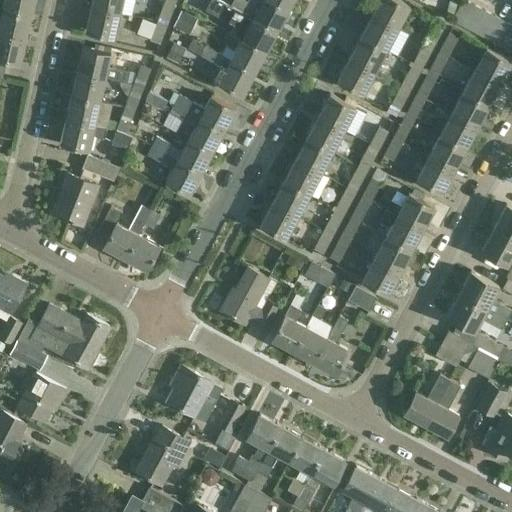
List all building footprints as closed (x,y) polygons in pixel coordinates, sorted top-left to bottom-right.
[(4,0),(3,6),(31,13),(34,0),(4,0)] [(123,0),(93,0),(92,4),(121,11),(123,0)] [(166,0),(159,20),(168,23),(175,4),(166,0)] [(279,29),(231,4),(231,5),(220,0),(219,0),(216,7),(249,26),(243,37),(267,50),(279,29)] [(247,0),(233,0),(231,4),(279,29),(290,8),(274,0),(247,0)] [(274,0),(290,8),(294,0),(274,0)] [(403,0),(379,0),(373,12),(399,27),(411,4),(403,0)] [(463,0),(453,19),(464,24),(475,4),(468,0),(463,0)] [(121,11),(92,4),(87,29),(115,36),(121,11)] [(475,4),(464,24),(474,30),(486,9),(475,4)] [(0,30),(26,37),(31,13),(3,6),(0,20),(0,19),(0,30)] [(496,15),(486,9),(474,30),(485,36),(496,15)] [(178,16),(173,25),(174,26),(189,34),(196,20),(197,18),(182,10),(178,16)] [(399,27),(373,12),(361,34),(388,48),(399,27)] [(496,15),(485,36),(495,42),(507,21),(496,15)] [(161,42),(168,23),(159,20),(151,39),(161,42)] [(511,35),(511,23),(507,21),(495,42),(506,47),(511,35)] [(434,45),(443,29),(432,24),(424,40),(434,45)] [(0,56),(20,61),(26,37),(0,30),(0,56)] [(440,50),(449,55),(458,37),(449,32),(440,50)] [(388,48),(361,34),(350,55),(376,69),(388,48)] [(227,46),(223,53),(232,58),(256,71),(267,50),(243,37),(236,51),(227,46)] [(232,58),(219,51),(206,44),(205,46),(192,39),(188,48),(201,55),(202,54),(222,65),(215,78),(244,93),(256,71),(232,58)] [(424,40),(412,61),(422,66),(434,45),(424,40)] [(173,43),(166,57),(177,63),(185,49),(173,43)] [(77,69),(106,76),(124,80),(126,69),(109,65),(112,51),(83,45),(77,69)] [(475,69),(501,83),(511,61),(511,59),(487,47),(475,69)] [(449,55),(440,50),(428,71),(437,76),(449,55)] [(376,69),(350,55),(338,78),(364,92),(376,69)] [(401,83),(411,88),(422,66),(412,61),(401,83)] [(142,64),(134,83),(144,86),(151,67),(142,64)] [(72,93),(101,100),(106,76),(77,69),(72,93)] [(501,83),(475,69),(464,91),(489,104),(501,83)] [(417,93),(426,98),(437,76),(428,71),(417,93)] [(144,86),(134,83),(127,102),(137,105),(144,86)] [(411,88),(401,83),(390,103),(400,108),(411,88)] [(212,94),(205,108),(174,91),(170,99),(225,129),(236,107),(212,94)] [(464,91),(452,112),(478,126),(489,104),(464,91)] [(331,92),(319,114),(345,128),(357,106),(331,92)] [(72,93),(67,117),(95,124),(101,100),(72,93)] [(152,93),(147,102),(163,110),(168,101),(152,93)] [(405,114),(414,119),(426,98),(417,93),(405,114)] [(196,125),(189,137),(213,150),(225,129),(170,99),(169,100),(174,103),(169,112),(182,119),(183,118),(196,125)] [(117,129),(126,133),(134,113),(124,109),(117,129)] [(478,126),(452,112),(441,133),(466,147),(478,126)] [(333,150),(345,128),(319,114),(307,136),(333,150)] [(394,136),(403,141),(414,119),(405,114),(394,136)] [(95,124),(67,117),(61,142),(90,148),(93,134),(104,137),(107,127),(95,124)] [(374,134),(370,142),(379,147),(388,130),(379,125),(374,134)] [(117,129),(112,142),(127,148),(132,135),(126,133),(117,129)] [(429,155),(455,168),(466,147),(441,133),(429,155)] [(156,135),(152,144),(165,151),(170,142),(156,135)] [(296,157),(322,171),(333,150),(307,136),(296,157)] [(392,159),(403,141),(394,136),(384,155),(392,159)] [(202,170),(213,150),(189,137),(178,157),(202,170)] [(358,163),(368,168),(379,147),(370,142),(358,163)] [(152,144),(146,155),(172,168),(166,179),(191,192),(202,170),(178,157),(177,159),(165,152),(165,151),(152,144)] [(113,177),(118,166),(88,154),(84,165),(113,177)] [(455,168),(429,155),(417,177),(443,191),(455,168)] [(311,193),(322,171),(296,157),(284,179),(311,193)] [(358,163),(347,185),(356,190),(368,168),(358,163)] [(82,222),(97,182),(69,171),(53,211),(82,222)] [(363,195),(371,199),(380,182),(372,178),(363,195)] [(284,179),(273,200),(299,214),(311,193),(284,179)] [(336,206),(345,211),(356,190),(347,185),(336,206)] [(398,214),(423,227),(435,205),(410,192),(398,214)] [(351,216),(360,221),(371,199),(363,195),(351,216)] [(287,237),(299,214),(273,200),(261,223),(287,237)] [(104,245),(125,256),(138,232),(143,222),(150,208),(141,203),(128,227),(116,221),(121,210),(110,205),(99,229),(110,234),(104,245)] [(511,205),(507,203),(495,225),(511,234),(511,205)] [(336,206),(324,228),(334,233),(345,211),(336,206)] [(143,222),(153,227),(160,213),(150,208),(143,222)] [(388,209),(383,218),(393,224),(387,236),(411,248),(423,227),(398,214),(388,209)] [(340,237),(348,242),(360,221),(351,216),(340,237)] [(511,234),(495,225),(482,249),(508,263),(511,255),(511,234)] [(334,233),(324,228),(313,248),(323,253),(334,233)] [(138,232),(125,256),(147,268),(160,243),(138,232)] [(411,248),(387,236),(376,257),(400,270),(411,248)] [(340,237),(329,257),(338,261),(348,242),(340,237)] [(290,255),(287,262),(299,269),(303,262),(290,255)] [(400,270),(376,257),(364,279),(388,292),(400,270)] [(312,260),(305,274),(315,280),(323,266),(312,260)] [(230,293),(221,309),(244,322),(249,315),(257,319),(254,323),(266,329),(279,305),(267,299),(263,308),(255,303),(269,277),(249,266),(233,295),(230,293)] [(471,270),(459,293),(487,308),(508,319),(511,311),(511,308),(493,298),(500,285),(471,270)] [(0,304),(12,311),(27,283),(14,275),(12,279),(0,272),(0,304)] [(342,279),(338,287),(351,294),(355,286),(342,279)] [(377,295),(356,284),(355,286),(351,294),(348,299),(369,310),(377,295)] [(273,336),(295,349),(319,304),(318,303),(306,325),(295,319),(301,309),(299,307),(305,296),(297,291),(284,314),(285,314),(273,336)] [(487,308),(459,293),(447,315),(475,331),(482,317),(503,328),(508,319),(487,308)] [(45,342),(66,353),(66,354),(88,366),(109,325),(87,313),(84,320),(51,302),(38,325),(28,319),(19,337),(41,349),(45,342)] [(295,349),(315,360),(340,315),(339,314),(333,326),(320,319),(326,307),(319,304),(295,349)] [(12,340),(22,321),(12,315),(1,335),(12,340)] [(340,315),(315,360),(337,372),(349,349),(336,342),(348,319),(340,315)] [(448,330),(442,342),(463,353),(469,341),(448,330)] [(497,355),(503,345),(479,331),(473,342),(497,355)] [(19,337),(10,353),(16,356),(39,368),(44,357),(47,352),(41,349),(19,337)] [(463,353),(442,342),(435,354),(456,365),(463,353)] [(499,359),(477,348),(468,366),(489,377),(499,359)] [(182,364),(174,378),(177,380),(167,399),(206,419),(222,386),(213,381),(214,380),(182,364)] [(59,401),(66,387),(36,371),(18,404),(44,418),(55,399),(59,401)] [(404,412),(426,424),(450,379),(440,374),(428,397),(416,390),(404,412)] [(461,385),(450,379),(426,424),(448,436),(459,414),(448,408),(461,385)] [(493,414),(506,392),(492,384),(480,407),(493,414)] [(233,430),(246,405),(232,398),(220,423),(233,430)] [(15,440),(25,422),(4,410),(0,417),(0,457),(13,465),(23,445),(15,440)] [(257,471),(282,425),(260,412),(247,436),(260,443),(255,453),(253,452),(249,460),(240,455),(232,468),(252,479),(257,471)] [(511,415),(506,413),(497,428),(490,425),(483,442),(488,445),(487,448),(505,457),(509,450),(511,451),(511,415)] [(178,465),(192,439),(163,424),(157,436),(154,435),(136,469),(162,483),(173,463),(178,465)] [(282,425),(257,471),(267,477),(274,464),(272,463),(278,452),(291,459),(303,436),(282,425)] [(294,476),(288,489),(299,495),(325,447),(303,436),(291,459),(301,465),(295,476),(294,476)] [(299,495),(295,504),(304,509),(321,476),(333,482),(345,459),(325,447),(299,495)] [(211,449),(205,459),(218,466),(224,456),(211,449)] [(345,511),(359,511),(379,477),(357,465),(344,488),(355,494),(345,511)] [(204,470),(201,476),(202,483),(208,486),(215,485),(219,479),(217,472),(211,468),(204,470)] [(372,511),(376,505),(386,511),(399,488),(379,477),(359,511),(372,511)] [(237,479),(232,488),(240,492),(243,487),(245,483),(237,479)] [(230,510),(233,511),(244,511),(257,488),(246,481),(245,483),(243,487),(240,492),(230,510)] [(167,511),(174,499),(150,486),(142,500),(133,494),(123,511),(167,511)] [(257,488),(244,511),(263,511),(272,496),(257,488)] [(412,511),(420,499),(399,488),(386,511),(388,511),(412,511)] [(440,511),(442,511),(420,499),(412,511),(440,511)]
